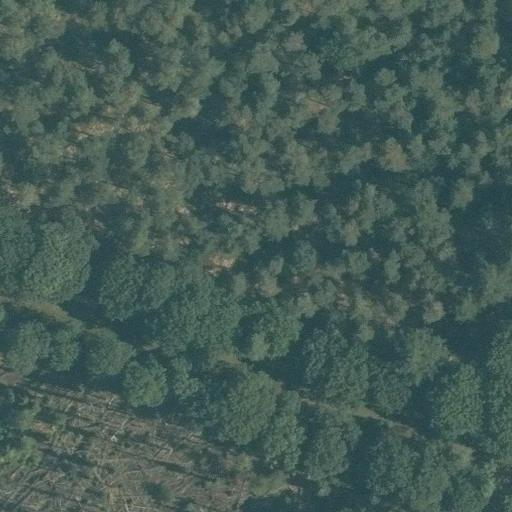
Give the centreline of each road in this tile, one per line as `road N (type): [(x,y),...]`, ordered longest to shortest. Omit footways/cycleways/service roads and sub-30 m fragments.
road 1 (track): [(0,279),(511,457)]
road 2 (track): [(345,511),(412,403),(511,305)]
